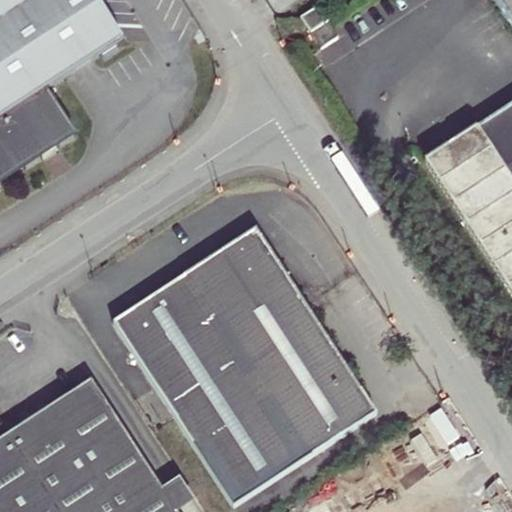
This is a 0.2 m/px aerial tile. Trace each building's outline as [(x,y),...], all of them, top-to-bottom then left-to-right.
[(0,0),(0,193),(76,140),(45,92),(117,42),(90,0),(0,0)] [(511,0),(508,0),(477,23),(511,67),(511,113),(419,174),(511,317),(511,0)] [(320,9),(301,19),(322,50),(339,37),(320,9)] [(107,329),(219,511),(225,511),(366,420),(249,237),(107,329)] [(0,446),(0,511),(162,511),(84,390),(0,446)] [(382,511),(368,486),(321,511),(382,511)]
